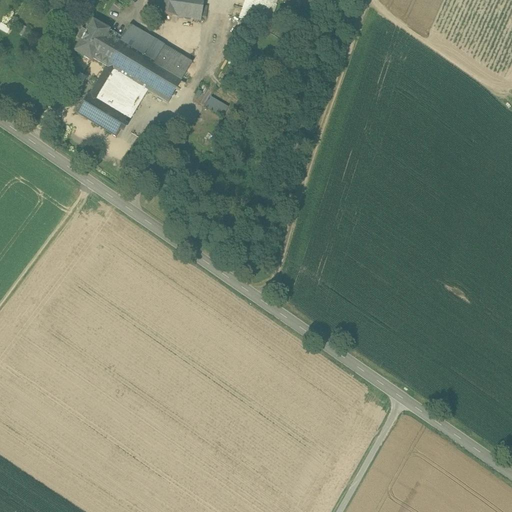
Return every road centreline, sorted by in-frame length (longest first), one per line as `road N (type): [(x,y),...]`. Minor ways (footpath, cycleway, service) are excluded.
road 1 (secondary): [(0,119),(402,398)]
road 2 (track): [(267,280),(368,0)]
road 3 (track): [(145,160),(167,213),(267,280),(257,298)]
road 4 (secondary): [(402,398),(511,473)]
road 5 (residential): [(402,398),(340,511)]
